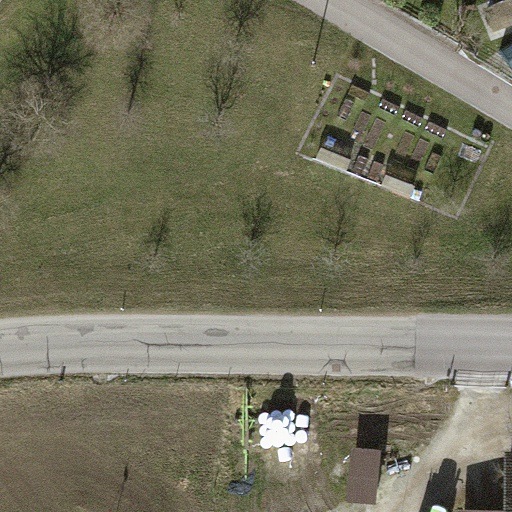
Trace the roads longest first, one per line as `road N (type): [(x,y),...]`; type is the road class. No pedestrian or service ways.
road 1 (tertiary): [(0,356),(511,353)]
road 2 (residential): [(511,104),(329,0)]
